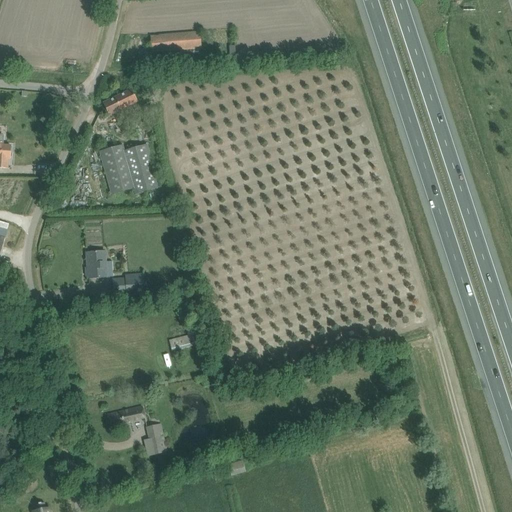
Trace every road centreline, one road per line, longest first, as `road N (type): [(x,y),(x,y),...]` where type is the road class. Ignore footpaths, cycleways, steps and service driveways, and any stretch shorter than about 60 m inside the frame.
road 1 (unclassified): [(78,511),(20,249),(87,93),(114,0)]
road 2 (motorway): [(369,0),(511,441)]
road 3 (motorway): [(511,340),(401,0)]
road 4 (track): [(484,511),(430,331)]
